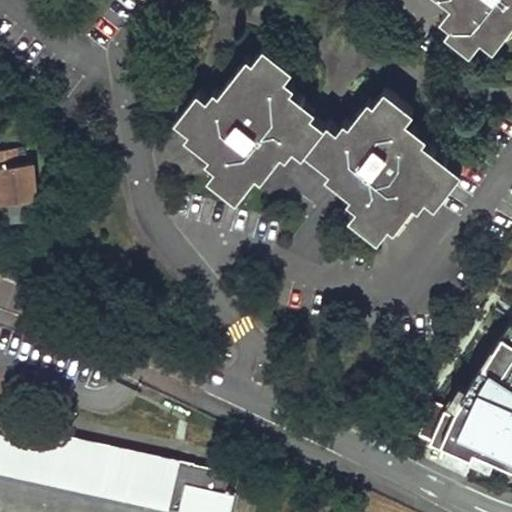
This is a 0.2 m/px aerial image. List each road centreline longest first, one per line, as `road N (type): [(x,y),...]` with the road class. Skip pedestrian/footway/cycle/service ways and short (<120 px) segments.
road 1 (residential): [(162,0),(133,28),(122,62),(143,188),(154,220),(260,360),(259,403)]
road 2 (unknown): [(169,239),(229,252),(303,284),(375,292),(425,263),(511,154)]
road 3 (residential): [(0,295),(138,346),(259,403)]
road 4 (residential): [(259,403),(465,502)]
